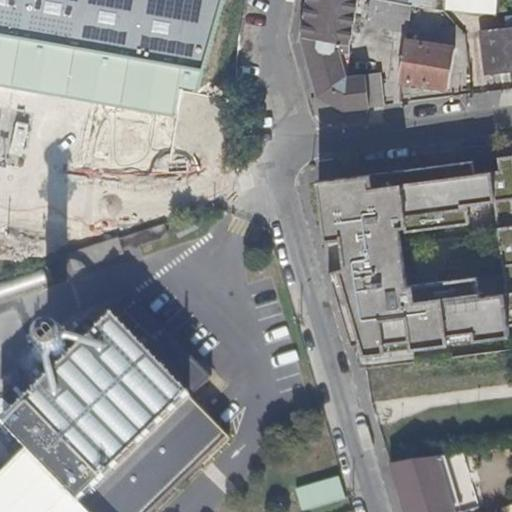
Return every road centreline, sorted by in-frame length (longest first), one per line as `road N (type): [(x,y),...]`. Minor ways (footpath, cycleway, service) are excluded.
road 1 (residential): [(381,511),(281,169),(296,149)]
road 2 (residential): [(296,149),(511,119)]
road 3 (residential): [(296,149),(273,28),(279,0)]
